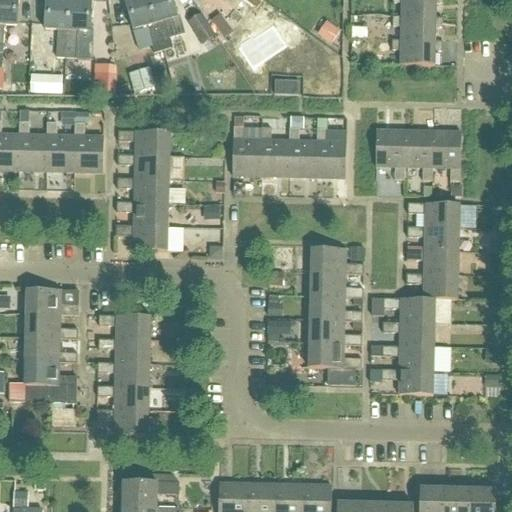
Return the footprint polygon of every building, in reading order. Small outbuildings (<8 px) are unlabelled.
[(0,0),(0,66),(2,66),(2,57),(3,57),(4,40),(17,40),(17,28),(18,28),(19,0),(0,0)] [(67,54),(70,1),(52,0),(46,0),(45,32),(59,32),(58,54),(57,62),(67,62),(67,54)] [(153,49),(162,47),(148,0),(131,0),(125,2),(134,33),(147,29),(153,49)] [(148,0),(162,47),(171,44),(165,24),(178,20),(172,0),(148,0)] [(436,21),(436,20),(436,6),(443,6),(443,0),(392,0),(393,6),(402,6),(402,19),(401,20),(436,21)] [(67,54),(67,62),(76,62),(76,55),(77,33),(91,34),(93,2),(70,1),(67,54)] [(220,44),(236,35),(224,15),(208,25),(220,44)] [(203,19),(191,27),(204,48),(217,40),(203,19)] [(401,20),(402,19),(393,19),(392,29),(401,30),(401,43),(401,44),(435,45),(435,44),(436,30),(443,30),(443,21),(436,20),(436,21),(401,20)] [(330,27),(321,39),(331,46),(340,35),(330,27)] [(273,29),(239,51),(253,72),(287,49),(273,29)] [(76,55),(76,62),(90,63),(91,34),(77,33),(76,55)] [(401,44),(401,43),(392,43),(392,53),(401,53),(400,68),(435,69),(435,54),(442,54),(442,44),(435,44),(435,45),(401,44)] [(149,75),(132,80),(136,93),(153,88),(149,75)] [(98,77),(97,97),(115,97),(116,77),(98,77)] [(64,80),(33,79),(32,97),(63,98),(64,80)] [(298,99),(299,84),(275,84),(275,98),(298,99)] [(21,115),(21,126),(29,126),(30,115),(30,114),(21,114),(21,115)] [(63,116),(62,128),(74,128),(75,117),(63,116)] [(291,121),(291,132),(300,132),(303,132),(304,121),(304,120),(291,120),(291,121)] [(235,121),(234,131),(244,131),(244,121),(235,121)] [(20,140),(19,140),(1,139),(2,125),(0,125),(0,174),(19,175),(20,140)] [(48,140),(47,140),(29,140),(30,126),(29,126),(21,126),(20,126),(19,140),(20,140),(19,175),(47,176),(48,140)] [(57,141),(57,126),(48,126),(47,140),(48,140),(47,176),(74,177),(75,141),(57,141)] [(75,141),(74,177),(103,177),(104,142),(85,141),(85,127),(75,127),(75,141)] [(263,144),(262,144),(244,144),(244,131),(234,131),(233,180),(262,181),(263,144)] [(290,145),(289,145),(271,144),(272,131),(262,131),(262,144),(263,144),(262,181),(289,181),(290,145)] [(318,145),(317,145),(299,145),(300,132),(291,132),(290,132),(289,145),(290,145),(289,181),(317,182),(318,145)] [(318,145),(317,182),(345,183),(346,146),(327,145),(327,133),(317,132),(317,145),(318,145)] [(135,159),(170,160),(170,136),(118,134),(118,145),(136,145),(135,158),(135,159)] [(404,171),(405,135),(377,134),(376,171),(395,171),(395,184),(405,184),(405,171),(404,171)] [(432,172),(433,135),(405,135),(404,171),(405,171),(423,172),(423,184),(433,185),(433,172),(432,172)] [(432,172),(433,172),(451,172),(450,185),(460,185),(461,136),(433,135),(432,172)] [(135,159),(135,158),(118,158),(117,168),(135,169),(135,182),(135,183),(169,183),(170,160),(135,159)] [(135,183),(135,182),(117,182),(117,192),(135,192),(134,206),(169,207),(169,183),(135,183)] [(134,206),(117,205),(116,216),(134,216),(134,229),(134,230),(168,231),(169,207),(134,206)] [(425,231),(459,232),(460,207),(408,206),(408,217),(425,217),(425,230),(425,231)] [(134,230),(134,229),(116,229),(116,239),(134,240),(133,254),(167,255),(168,231),(134,230)] [(425,231),(425,230),(407,230),(407,240),(425,241),(424,254),(425,254),(459,255),(459,232),(425,231)] [(352,251),(351,263),(363,264),(363,251),(352,251)] [(345,277),(363,278),(363,267),(346,267),(346,253),(312,252),(311,276),(345,277)] [(425,254),(424,254),(407,253),(407,264),(424,264),(424,277),(424,278),(458,279),(459,255),(425,254)] [(503,258),(493,258),(493,276),(503,276),(503,258)] [(270,275),(270,288),(281,289),(282,276),(270,275)] [(345,291),(345,277),(311,276),(311,300),(345,300),(345,301),(363,301),(363,291),(345,291)] [(424,278),(424,277),(406,277),(406,287),(424,288),(423,302),(435,303),(458,303),(458,279),(424,278)] [(60,318),(60,319),(78,319),(78,309),(61,308),(61,294),(27,293),(26,317),(60,318)] [(345,314),(345,301),(345,300),(311,300),(310,323),(344,324),(344,325),(362,325),(362,315),(345,314)] [(435,303),(423,302),(404,302),(383,302),(372,302),(372,318),(384,319),(384,312),(401,312),(401,326),(400,326),(435,327),(435,303)] [(269,308),(268,319),(282,319),(282,308),(269,308)] [(60,332),(60,319),(60,318),(26,317),(26,341),(60,342),(78,343),(78,332),(60,332)] [(116,344),(150,344),(151,320),(99,319),(99,329),(116,330),(116,343),(116,344)] [(344,338),(344,325),(344,324),(310,323),(310,347),(344,348),(362,349),(362,338),(344,338)] [(269,324),(268,336),(291,337),(291,325),(269,324)] [(400,326),(401,326),(383,325),(383,336),(400,336),(400,349),(400,350),(434,350),(435,327),(400,326)] [(60,356),(60,342),(26,341),(25,365),(59,366),(77,366),(77,356),(60,356)] [(116,344),(116,343),(98,343),(98,353),(116,353),(116,367),(150,368),(150,344),(116,344)] [(344,362),(344,348),(310,347),(309,371),(329,372),(328,388),(355,388),(355,372),(361,372),(361,362),(344,362)] [(400,350),(400,349),(382,349),(382,359),(400,359),(400,373),(399,373),(434,374),(434,350),(400,350)] [(501,354),(487,354),(487,367),(501,367),(501,354)] [(59,379),(59,366),(25,365),(25,389),(26,389),(25,406),(76,407),(77,380),(59,379)] [(116,367),(98,366),(98,377),(115,377),(115,390),(115,391),(149,391),(150,368),(116,367)] [(399,373),(400,373),(382,372),(382,383),(399,383),(399,398),(433,398),(434,374),(399,373)] [(115,391),(115,390),(97,390),(97,400),(115,400),(115,414),(149,415),(149,391),(115,391)] [(76,430),(77,413),(53,413),(52,429),(76,430)] [(115,414),(97,413),(97,424),(114,424),(114,439),(148,439),(149,415),(115,414)] [(157,511),(157,498),(180,499),(180,487),(124,485),(123,511),(157,511)] [(247,511),(248,488),(219,488),(218,511),(247,511)] [(275,511),(276,489),(248,488),(247,511),(275,511)] [(302,511),(303,490),(276,489),(275,511),(302,511)] [(302,511),(331,511),(332,490),(303,490),(302,511)] [(444,511),(445,492),(420,492),(419,511),(444,511)] [(470,511),(470,493),(445,492),(444,511),(470,511)] [(470,511),(495,511),(496,493),(470,493),(470,511)] [(15,496),(14,511),(28,511),(28,497),(15,496)]
